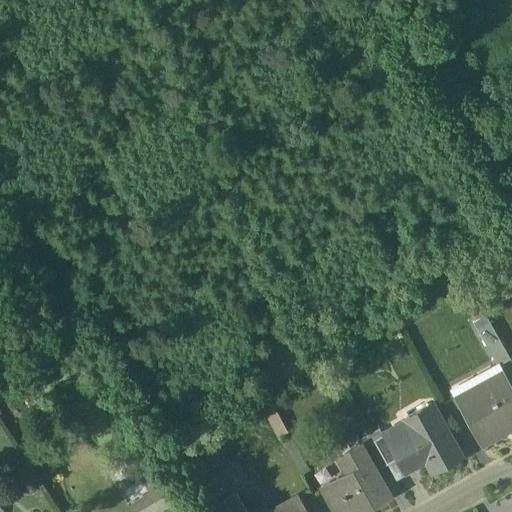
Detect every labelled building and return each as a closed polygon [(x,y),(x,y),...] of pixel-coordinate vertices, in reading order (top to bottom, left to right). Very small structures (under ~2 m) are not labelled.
[(511,365),(495,335),(480,343),(497,373),(511,365)] [(511,435),(511,394),(502,376),(454,404),(481,453),(511,435)] [(289,435),(274,408),(264,414),(279,441),(289,435)] [(431,411),(404,426),(410,436),(389,447),(399,466),(402,464),(409,475),(426,466),(433,479),(460,464),(431,411)] [(379,435),(370,440),(374,447),(383,442),(379,435)] [(370,440),(356,448),(358,451),(360,451),(375,478),(387,471),(370,440)] [(389,447),(385,441),(383,442),(374,447),(387,471),(399,466),(389,447)] [(312,474),(296,447),(288,452),(303,480),(312,474)] [(375,478),(360,451),(358,451),(337,464),(346,480),(320,495),(329,511),(373,511),(390,503),(375,478)] [(208,454),(209,470),(224,468),(223,452),(208,454)] [(241,511),(235,500),(224,507),(226,511),(241,511)] [(302,511),(298,503),(280,511),(302,511)]
